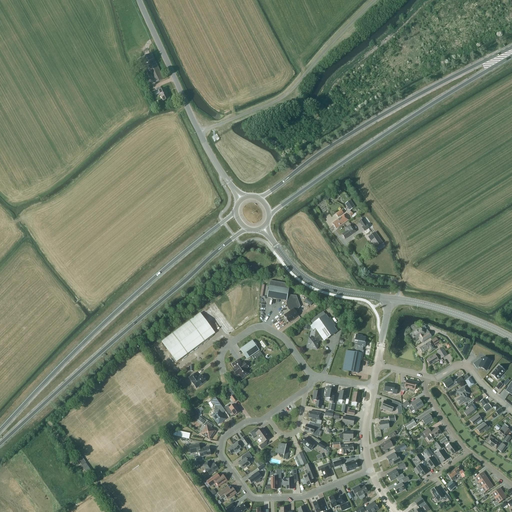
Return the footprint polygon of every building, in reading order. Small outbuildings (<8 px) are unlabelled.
[(140,70),(147,67),(152,79),(154,78),(156,83),(163,79),(151,53),(136,60),(140,70)] [(159,91),(162,99),(168,97),(164,88),(161,90),(160,88),(156,89),(158,92),(159,91)] [(355,207),(350,201),(345,204),(350,211),(355,207)] [(344,215),(332,223),(336,229),(348,220),(344,215)] [(361,228),(364,231),(369,228),(366,225),(363,219),(359,222),(363,227),(361,228)] [(342,234),(345,239),(356,232),(351,225),(345,229),(347,231),(342,234)] [(374,245),(380,240),(375,233),(368,237),(374,245)] [(300,307),(296,296),(288,295),(289,289),(285,283),(270,281),(269,286),(267,298),(287,301),(287,304),(287,307),(288,309),(290,311),(294,309),(296,312),(300,307)] [(298,316),(296,312),(294,309),(290,311),(284,316),(288,322),(298,316)] [(310,321),(312,324),(320,335),(314,339),(309,338),(308,344),(307,344),(306,348),(310,349),(311,348),(317,349),(318,342),(322,339),(323,341),(337,331),(326,315),(325,315),(323,312),(310,321)] [(161,342),(177,362),(215,333),(200,313),(161,342)] [(421,328),(410,335),(414,341),(419,338),(422,342),(431,336),(428,332),(424,334),(421,328)] [(342,370),(358,373),(361,358),(362,358),(363,351),(362,351),(363,347),(365,347),(366,343),(364,343),(366,338),(360,337),(360,335),(356,335),(354,341),(357,342),(357,346),(355,352),(346,351),(342,370)] [(240,349),(247,359),(259,351),(252,341),(240,349)] [(419,348),(422,353),(429,349),(431,352),(435,349),(433,346),(434,346),(431,341),(419,348)] [(441,359),(447,355),(443,348),(437,352),(438,353),(435,355),(426,360),(430,366),(439,361),(438,360),(441,359)] [(475,362),(473,364),(476,369),(479,367),(486,371),(491,362),(490,361),(491,360),(488,359),(487,359),(483,357),(482,360),(480,359),(477,361),(476,362),(475,362)] [(239,360),(232,364),(235,369),(233,370),(237,376),(239,374),(242,379),(249,374),(246,369),(248,368),(244,363),(242,364),(239,360)] [(505,371),(499,366),(491,375),(497,380),(505,371)] [(188,378),(196,389),(206,381),(201,375),(197,378),(193,374),(188,378)] [(450,378),(443,383),(446,388),(447,387),(448,389),(457,383),(458,385),(463,381),(461,377),(455,381),(452,376),(450,378)] [(407,380),(406,384),(400,384),(401,391),(407,391),(407,388),(415,390),(416,383),(407,380)] [(392,394),(397,394),(398,388),(395,387),(395,385),(385,384),(384,391),(393,392),(392,394)] [(460,397),(456,400),(459,405),(464,402),(464,403),(470,399),(466,393),(468,391),(465,387),(459,391),(461,394),(459,395),(460,397)] [(326,398),(330,398),(330,401),(332,402),(333,399),(334,390),(328,389),(326,398)] [(316,401),(316,404),(318,404),(318,408),(321,409),(322,402),(319,402),(319,401),(321,393),(314,391),(313,400),(316,401)] [(339,400),(342,401),(342,404),(344,404),(345,401),(347,392),(340,391),(339,400)] [(352,402),(359,403),(361,394),(354,393),(352,402)] [(212,416),(216,421),(219,424),(222,422),(222,421),(225,419),(219,411),(219,409),(222,407),(216,399),(211,402),(213,405),(214,404),(216,408),(214,410),(214,412),(215,414),(212,416)] [(415,411),(423,406),(419,399),(410,404),(412,406),(409,408),(411,412),(414,410),(415,411)] [(480,402),(483,407),(488,403),(484,399),(480,402)] [(393,408),(397,409),(400,404),(400,403),(393,401),(392,404),(384,401),(382,408),(392,412),(393,408)] [(464,412),(467,417),(475,411),(472,407),(474,405),(472,403),(467,407),(469,408),(464,412)] [(229,414),(232,412),(234,415),(240,411),(235,404),(229,408),(228,405),(224,408),(229,414)] [(491,408),(488,404),(483,408),(486,412),(491,408)] [(312,418),(312,421),(312,422),(313,422),(316,423),(317,420),(320,421),(321,413),(314,412),(313,412),(309,412),(308,418),(312,418)] [(421,419),(425,425),(433,420),(429,414),(421,419)] [(481,420),(478,415),(470,421),(474,425),(477,423),(478,425),(482,422),(481,420)] [(196,420),(203,424),(205,421),(197,416),(195,417),(194,418),(197,419),(196,420)] [(346,424),(353,425),(354,419),(343,417),(342,424),(346,425),(346,424)] [(404,425),(407,430),(416,425),(413,419),(404,425)] [(201,434),(209,440),(213,434),(214,435),(216,432),(210,428),(212,426),(206,422),(203,427),(205,428),(201,434)] [(321,426),(315,423),(313,427),(306,425),(304,431),(312,434),(312,435),(316,436),(319,429),(320,430),(321,426)] [(485,432),(490,428),(487,424),(486,425),(484,423),(476,429),(480,434),(484,431),(485,432)] [(423,432),(426,438),(429,441),(441,433),(437,427),(430,432),(428,429),(423,432)] [(250,433),(253,438),(257,436),(259,439),(266,433),(263,428),(258,432),(256,429),(250,433)] [(498,434),(504,439),(510,431),(507,428),(504,432),(501,430),(498,434)] [(353,439),(353,432),(344,432),(343,439),(344,439),(344,441),(343,441),(350,441),(350,439),(353,439)] [(270,438),(266,433),(259,439),(263,443),(259,446),(261,449),(267,445),(265,442),(270,438)] [(497,450),(502,453),(506,447),(507,448),(508,445),(508,444),(507,443),(511,438),(507,435),(497,450)] [(487,443),(496,449),(500,443),(490,436),(486,441),(487,442),(487,443)] [(304,446),(310,450),(315,444),(309,440),(305,438),(302,443),(305,445),(304,446)] [(387,450),(393,446),(389,440),(383,443),(384,444),(380,446),(383,451),(384,450),(387,449),(387,450)] [(443,448),(438,441),(434,444),(435,446),(439,451),(443,448)] [(233,446),(228,450),(231,454),(234,452),(235,452),(241,448),(237,442),(233,445),(233,446)] [(317,446),(324,450),(326,446),(320,442),(317,446)] [(446,447),(452,455),(457,451),(452,443),(446,447)] [(199,452),(200,458),(211,455),(209,447),(200,449),(199,444),(189,446),(191,454),(199,452)] [(279,455),(280,457),(283,458),(283,459),(287,459),(289,450),(285,449),(286,445),(279,444),(278,449),(276,449),(275,453),(279,454),(279,455)] [(394,449),(396,454),(407,448),(404,444),(394,449)] [(349,445),(340,446),(340,450),(341,450),(342,453),(342,455),(347,455),(347,452),(349,452),(349,451),(353,451),(353,446),(349,446),(349,445)] [(428,448),(424,451),(428,458),(433,454),(428,448)] [(439,459),(442,462),(447,459),(441,450),(436,454),(434,456),(437,460),(439,459)] [(250,464),(248,461),(252,458),(248,452),(242,457),(244,460),(238,464),(242,470),(247,466),(247,467),(248,467),(250,466),(250,465),(250,464)] [(307,463),(302,452),(299,454),(299,455),(297,456),(301,466),(307,463)] [(386,457),(390,464),(393,462),(395,465),(401,461),(399,457),(397,458),(394,453),(386,457)] [(422,461),(418,455),(414,457),(419,463),(422,461)] [(437,466),(431,457),(424,462),(427,467),(429,466),(432,469),(437,466)] [(333,463),(334,468),(343,465),(341,460),(333,463)] [(205,469),(209,475),(218,469),(214,463),(211,465),(208,461),(203,465),(206,469),(205,469)] [(345,464),(347,472),(353,470),(353,469),(358,467),(356,461),(351,463),(351,462),(345,464)] [(91,471),(85,462),(81,465),(87,474),(91,471)] [(331,468),(329,463),(317,468),(319,472),(321,471),(324,479),(331,477),(328,470),(331,468)] [(257,468),(260,472),(266,468),(263,464),(257,468)] [(307,475),(304,476),(307,486),(314,483),(313,480),(316,478),(310,464),(305,466),(307,470),(305,471),(306,474),(307,474),(307,475)] [(419,473),(422,476),(427,473),(422,464),(414,470),(417,474),(419,473)] [(464,473),(459,466),(445,476),(448,480),(450,478),(450,479),(451,479),(453,481),(457,479),(454,476),(460,472),(462,474),(461,475),(463,478),(467,475),(465,472),(464,473)] [(387,475),(391,481),(399,476),(395,470),(387,475)] [(251,484),(254,482),(256,484),(257,484),(260,482),(260,481),(259,479),(262,477),(258,472),(251,476),(252,477),(248,479),(251,484)] [(487,478),(483,472),(475,478),(477,481),(474,484),(475,486),(479,483),(487,478)] [(210,486),(216,483),(218,487),(227,481),(223,475),(219,477),(217,474),(207,482),(210,486)] [(282,485),(286,485),(286,489),(293,489),(292,482),(297,482),(296,474),(292,475),(292,479),(286,479),(286,480),(282,480),(282,485)] [(490,482),(487,478),(479,483),(480,486),(477,488),(479,490),(482,488),(490,482)] [(482,488),(484,491),(480,493),(482,495),(485,492),(493,487),(490,482),(482,488)] [(394,488),(397,494),(405,489),(402,483),(394,488)] [(228,486),(218,494),(219,495),(220,498),(224,495),(228,500),(236,493),(232,487),(230,489),(228,486)] [(354,494),(357,493),(360,498),(361,499),(364,497),(364,496),(363,494),(368,492),(365,486),(358,490),(357,487),(352,489),(354,494)] [(437,487),(432,491),(433,493),(433,494),(438,502),(442,499),(444,501),(448,498),(450,501),(453,499),(449,493),(444,497),(439,489),(438,489),(437,487)] [(504,493),(500,488),(492,494),(494,497),(491,499),(492,501),(495,499),(504,493)] [(495,499),(497,502),(494,504),(495,506),(499,503),(507,498),(504,493),(495,499)] [(331,503),(330,503),(332,508),(340,505),(343,511),(351,508),(349,502),(346,503),(343,495),(337,497),(336,495),(329,498),(331,503)] [(414,502),(418,507),(424,503),(421,498),(414,502)] [(313,503),(316,511),(321,511),(323,511),(329,511),(325,511),(324,511),(320,500),(313,503)] [(225,508),(227,511),(235,507),(232,503),(225,508)] [(368,506),(365,508),(364,509),(362,507),(356,511),(363,511),(366,510),(367,511),(371,511),(372,511),(373,511),(378,509),(374,503),(369,506),(368,506)]
